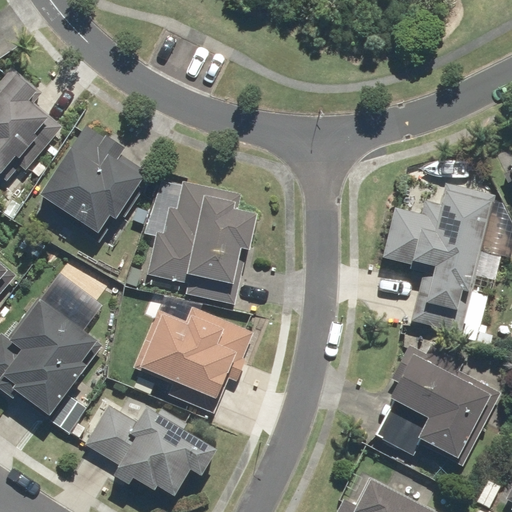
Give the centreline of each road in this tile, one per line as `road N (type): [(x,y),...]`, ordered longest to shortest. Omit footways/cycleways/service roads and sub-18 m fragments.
road 1 (residential): [(247,511),(297,421),(322,307),(324,139)]
road 2 (residential): [(49,0),(106,59),(173,104),(245,130),(324,139)]
road 3 (residential): [(324,139),(391,127),(511,78)]
